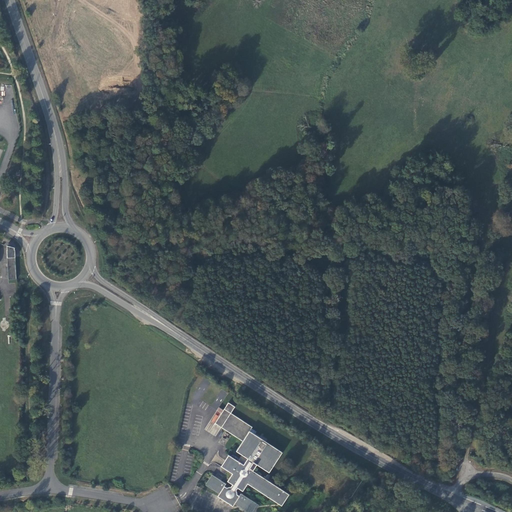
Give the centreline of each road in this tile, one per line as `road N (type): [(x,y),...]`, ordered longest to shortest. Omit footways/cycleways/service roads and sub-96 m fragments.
road 1 (secondary): [(452,497),(305,418),(86,274)]
road 2 (track): [(467,477),(472,321),(491,251),(511,229)]
road 3 (secondary): [(59,225),(57,150),(10,0)]
road 4 (unclassified): [(57,287),(49,487)]
road 5 (unclassified): [(49,487),(142,504),(177,499)]
